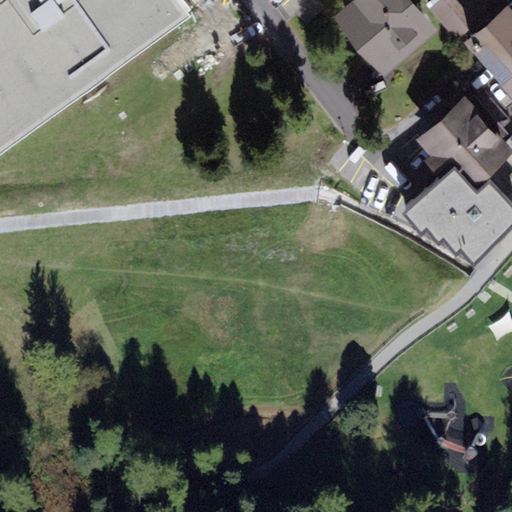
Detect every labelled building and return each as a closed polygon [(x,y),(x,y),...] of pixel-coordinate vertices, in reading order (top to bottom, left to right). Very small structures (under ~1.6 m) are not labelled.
[(185,0),(0,0),(0,146),(191,8),(185,0)] [(383,71),(436,26),(410,0),(347,0),(334,11),(383,71)] [(428,0),(458,37),(506,0),(428,0)] [(511,0),(506,0),(458,37),(511,96),(511,0)] [(511,136),(464,91),(416,134),(440,170),(403,205),(419,225),(424,220),(437,235),(441,232),(454,248),(459,244),(471,260),(511,217),(511,136)]
